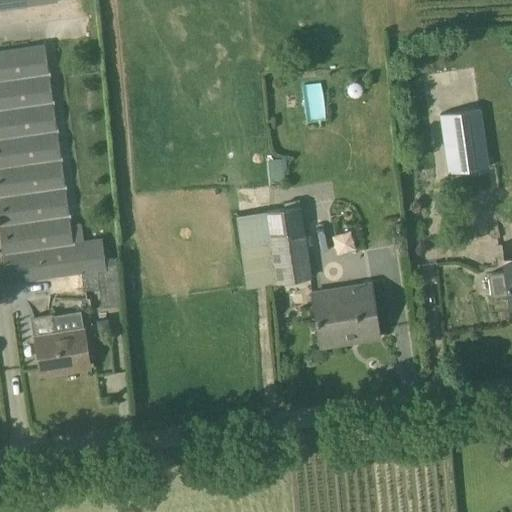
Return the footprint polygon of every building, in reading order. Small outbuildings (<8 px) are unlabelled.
[(57,0),(0,0),(0,8),(26,5),(58,0),(57,0)] [(45,45),(0,51),(0,237),(7,284),(81,273),(105,269),(105,265),(101,240),(73,244),(45,45)] [(480,108),(440,114),(449,173),(488,168),(480,108)] [(245,287),(311,277),(304,230),(300,206),(234,217),(245,287)] [(116,263),(105,265),(105,269),(81,273),(83,291),(100,289),(101,305),(120,303),(120,302),(116,263)] [(511,263),(503,265),(504,270),(488,273),(492,297),(508,294),(510,309),(511,308),(511,263)] [(371,284),(312,293),(320,347),(380,337),(371,284)] [(83,329),(54,333),(51,313),(36,316),(39,336),(36,336),(42,375),(64,371),(64,368),(89,364),(83,329)]
